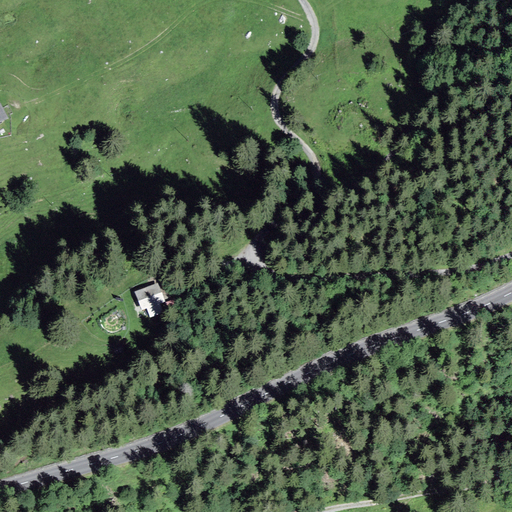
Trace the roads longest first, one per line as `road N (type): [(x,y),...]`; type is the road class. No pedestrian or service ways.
road 1 (secondary): [(511,292),(322,366),(202,424),(0,489)]
road 2 (track): [(511,83),(427,102),(363,180),(256,249),(257,270)]
road 3 (track): [(256,249),(316,174),(279,123),(273,100),(314,37),(301,0)]
road 4 (track): [(257,270),(303,279),(438,272),(511,255)]
road 5 (track): [(213,0),(121,62),(28,106)]
road 6 (track): [(511,478),(335,508)]
